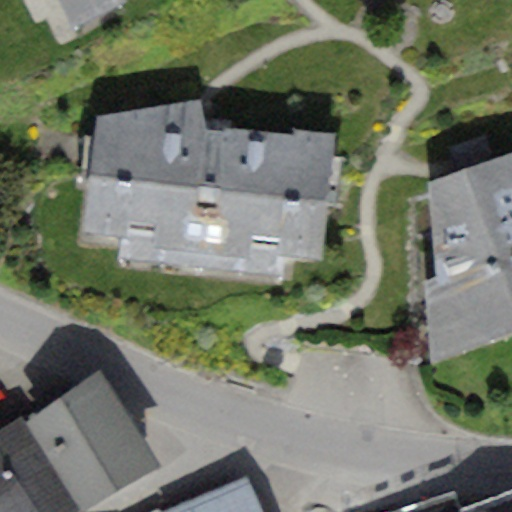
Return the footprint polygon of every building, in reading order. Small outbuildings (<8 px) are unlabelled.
[(50,0),(68,37),(120,13),(113,0),(50,0)] [(204,111),(94,122),(82,254),(282,280),(281,267),(319,268),(334,149),(222,147),(204,111)] [(511,169),(435,196),(441,288),(419,291),(431,366),(511,342),(511,169)] [(95,390),(16,438),(62,511),(100,511),(149,482),(95,390)] [(62,511),(16,438),(0,448),(0,472),(15,490),(0,503),(0,511),(62,511)] [(0,503),(15,490),(0,472),(0,503)] [(256,511),(246,489),(192,511),(256,511)] [(453,511),(448,497),(412,511),(453,511)]
